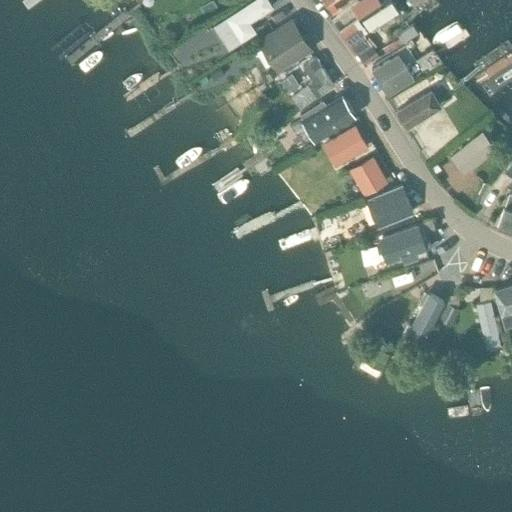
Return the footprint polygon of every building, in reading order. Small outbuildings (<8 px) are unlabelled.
[(242,40),(256,31),(249,21),(273,6),(269,0),(250,0),(226,16),(242,40)] [(324,0),(333,12),(340,7),(340,6),(343,3),(340,0),(324,0)] [(358,0),(351,5),(359,17),(381,2),(379,0),(358,0)] [(391,0),(362,20),(369,30),(379,24),(392,14),(399,10),(391,0)] [(402,0),(415,16),(434,0),(402,0)] [(278,71),(315,49),(293,16),(258,39),(278,71)] [(413,22),(397,34),(402,40),(406,37),(407,39),(418,30),(413,22)] [(356,53),(369,43),(353,23),(340,32),(356,53)] [(389,95),(416,78),(398,52),(372,69),(389,95)] [(335,83),(317,57),(304,66),(313,80),(292,94),(300,107),(335,83)] [(274,67),(265,73),(269,79),(278,73),(274,67)] [(431,88),(397,110),(407,126),(442,105),(431,88)] [(316,139),(355,115),(344,95),(304,119),(316,139)] [(335,165),(369,147),(356,124),(323,143),(335,165)] [(482,129),(450,155),(464,173),(496,147),(482,129)] [(349,168),(364,195),(389,180),(374,154),(349,168)] [(414,212),(411,200),(405,183),(367,197),(378,226),(414,212)] [(497,226),(511,231),(511,209),(504,207),(497,226)] [(432,217),(422,220),(426,230),(435,226),(432,217)] [(418,221),(378,235),(384,252),(387,261),(402,256),(404,263),(419,258),(417,251),(427,247),(424,238),(421,231),(418,222),(418,221)] [(376,233),(366,237),(368,244),(379,240),(377,235),(376,233)] [(404,288),(422,282),(415,264),(398,270),(404,288)] [(511,283),(494,289),(502,315),(511,311),(511,283)] [(422,302),(412,322),(409,321),(402,334),(422,345),(446,300),(428,291),(428,293),(424,291),(419,301),(422,302)] [(492,298),(477,301),(486,345),(501,342),(492,298)] [(448,303),(439,320),(451,326),(459,309),(448,303)] [(361,355),(383,366),(395,344),(374,332),(361,355)]
